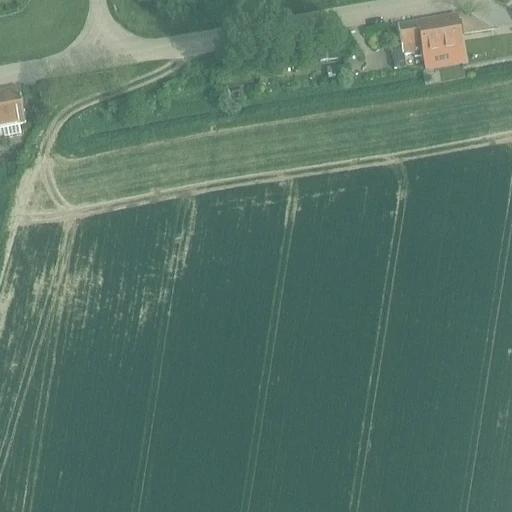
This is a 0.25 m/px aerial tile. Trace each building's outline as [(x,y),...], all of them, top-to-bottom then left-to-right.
[(455,16),(416,23),(422,58),(440,55),(461,51),(456,20),(455,16)] [(397,26),(402,51),(402,52),(390,54),(393,71),(406,69),(404,56),(420,53),(421,58),(422,58),(416,23),(397,26)] [(498,37),(485,40),(487,50),(500,48),(498,37)] [(440,66),(424,69),(426,83),(427,85),(443,82),(442,81),(440,66)] [(349,67),(326,71),(328,81),(351,77),(349,67)] [(0,142),(21,138),(19,128),(25,127),(18,89),(0,92),(0,142)] [(243,91),(231,92),(232,99),(244,98),(243,91)]
